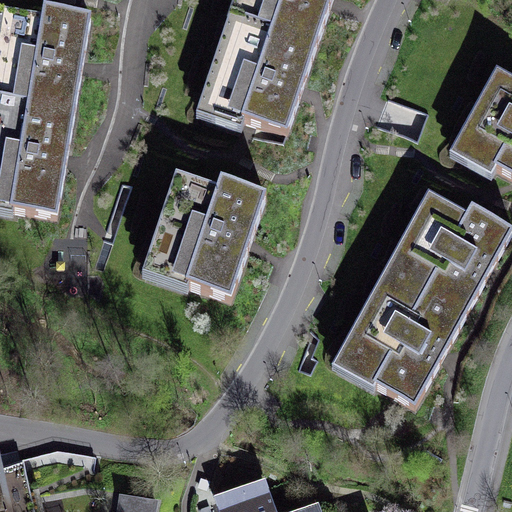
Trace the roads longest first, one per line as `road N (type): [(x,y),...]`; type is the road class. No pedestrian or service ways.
road 1 (residential): [(0,427),(168,453),(201,439),(277,330),(318,231),(342,121),(387,0)]
road 2 (residential): [(511,350),(469,511)]
